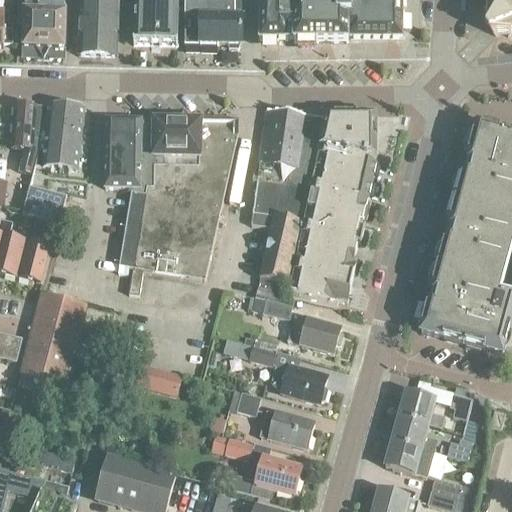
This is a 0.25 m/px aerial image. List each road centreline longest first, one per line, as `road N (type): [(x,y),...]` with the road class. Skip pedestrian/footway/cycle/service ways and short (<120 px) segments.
road 1 (residential): [(443,89),(393,97),(280,97),(251,84),(0,89)]
road 2 (residential): [(377,357),(443,89)]
road 3 (residential): [(334,511),(377,357)]
road 4 (residential): [(377,357),(511,392)]
